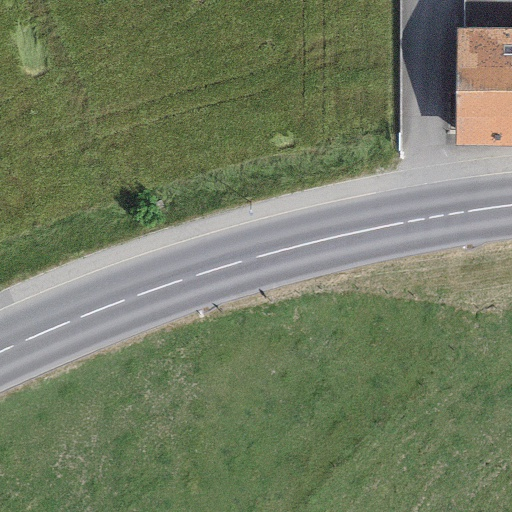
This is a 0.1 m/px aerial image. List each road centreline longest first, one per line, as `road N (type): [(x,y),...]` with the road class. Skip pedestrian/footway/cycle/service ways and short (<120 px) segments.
road 1 (tertiary): [(511,204),(346,233),(176,283),(0,351)]
road 2 (unknown): [(439,0),(447,172)]
